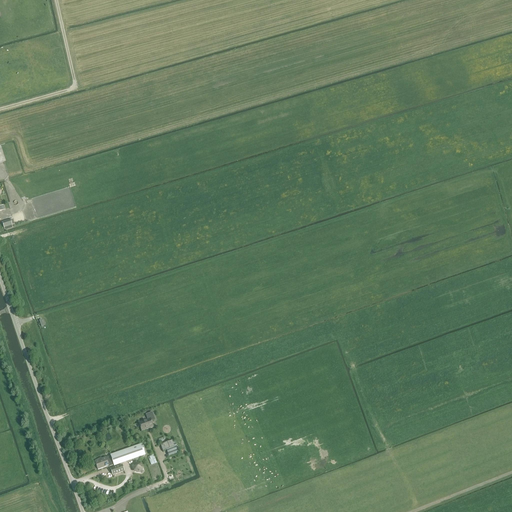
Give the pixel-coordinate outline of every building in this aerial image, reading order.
[(148,420),(139,423),(142,431),(153,427),(152,422),(155,421),(152,413),(147,415),(148,420)] [(172,442),(161,446),(163,452),(174,448),(172,442)] [(113,465),(128,461),(145,455),(142,445),(128,450),(102,459),(102,458),(102,459),(101,458),(94,461),(98,470),(113,465)] [(139,472),(140,471),(142,469),(141,464),(136,463),(133,467),(134,471),(134,472),(139,472)] [(122,466),(111,469),(113,475),(124,471),(122,466)]
